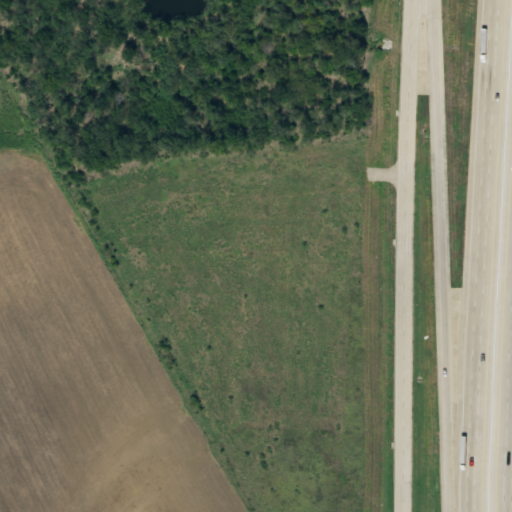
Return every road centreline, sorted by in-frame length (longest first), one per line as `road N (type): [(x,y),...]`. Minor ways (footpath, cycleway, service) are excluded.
road 1 (motorway): [(501,0),(477,511)]
road 2 (motorway): [(437,0),(452,511)]
road 3 (tertiary): [(416,0),(405,511)]
road 4 (motorway): [(509,511),(511,345)]
